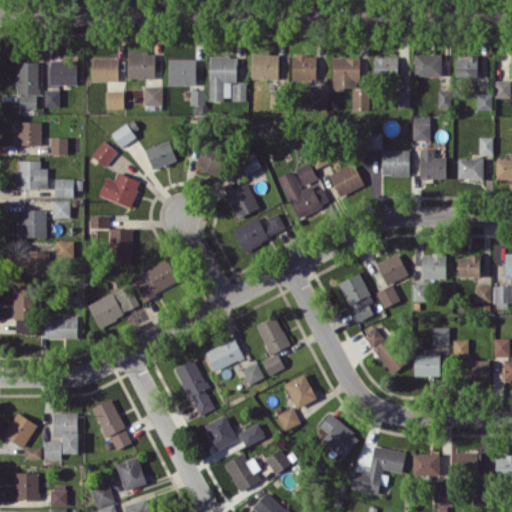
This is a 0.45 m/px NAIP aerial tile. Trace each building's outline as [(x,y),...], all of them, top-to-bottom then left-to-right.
[(128,78),(155,77),(155,51),(128,52),(128,78)] [(251,78),(279,78),(279,52),(251,52),(251,78)] [(441,54),(415,53),(415,75),(441,75),(441,54)] [(292,79),(316,79),(316,54),(292,54),(292,79)] [(224,101),(224,81),(237,81),(237,56),(210,55),(208,100),(224,101)] [(92,80),(119,80),(119,56),(92,57),(92,80)] [(398,56),(374,56),(374,74),(397,74),(398,56)] [(477,76),(478,56),(456,56),(456,76),(477,76)] [(333,88),(360,87),(360,57),(333,57),(333,88)] [(196,84),(196,58),(168,58),(169,84),(196,84)] [(50,83),(77,84),(78,60),(51,60),(50,83)] [(17,107),(38,107),(38,61),(18,61),(17,107)] [(495,96),(510,97),(511,79),(495,79),(495,96)] [(246,99),(246,83),(232,83),(232,99),(246,99)] [(163,104),(163,86),(145,85),(144,104),(163,104)] [(192,115),(205,114),(205,88),(191,89),(192,115)] [(352,109),(369,110),(370,89),(353,88),(352,109)] [(60,89),(44,89),(45,106),(61,106),(60,89)] [(328,89),(310,89),(311,108),(328,108),(328,89)] [(452,89),(438,89),(438,106),(452,106),(452,89)] [(106,108),(125,108),(124,90),(106,90),(106,108)] [(410,90),(395,90),(395,107),(410,107),(410,90)] [(477,109),(492,109),(492,93),(477,93),(477,109)] [(430,117),(413,116),(413,139),(430,139),(430,117)] [(41,144),(42,121),(18,120),(17,144),(41,144)] [(136,136),(127,122),(111,132),(121,146),(136,136)] [(382,147),(382,132),(366,132),(366,147),(382,147)] [(68,153),(68,136),(51,136),(51,153),(68,153)] [(493,136),(479,136),(479,153),(493,153),(493,136)] [(105,165),(117,150),(104,139),(92,154),(105,165)] [(145,147),(152,168),(177,160),(171,140),(145,147)] [(227,152),(201,146),(196,168),(222,174),(227,152)] [(446,177),(446,156),(435,156),(435,148),(420,148),(421,178),(446,177)] [(382,174),(410,174),(410,149),(382,149),(382,174)] [(241,160),(246,173),(261,167),(256,154),(241,160)] [(484,180),(483,157),(458,158),(458,180),(484,180)] [(511,177),(511,158),(496,158),(496,177),(511,177)] [(41,159),(17,159),(17,188),(48,188),(48,167),(41,167),(41,159)] [(304,185),(318,178),(309,161),(296,167),(304,185)] [(328,174),(339,196),(364,183),(353,161),(328,174)] [(330,202),(323,184),(314,187),(313,184),(300,189),(293,170),(280,175),(296,216),(330,202)] [(141,180),(118,171),(114,179),(106,176),(99,193),(130,206),(141,180)] [(55,195),(83,194),(83,178),(55,178),(55,195)] [(248,182),(234,187),(231,181),(223,184),(237,218),(259,209),(248,182)] [(53,216),(70,217),(70,199),(53,199),(53,216)] [(47,208),(21,208),(21,236),(47,236),(47,208)] [(264,227),(268,235),(287,226),(279,211),(267,217),(270,224),(264,227)] [(108,215),(90,215),(90,227),(108,226),(108,215)] [(244,251),(269,238),(257,216),(233,228),(244,251)] [(132,227),(110,227),(110,263),(132,263),(132,227)] [(73,255),(73,240),(57,240),(56,254),(73,255)] [(50,250),(26,250),(26,273),(49,273),(50,250)] [(422,253),(422,279),(446,278),(446,252),(422,253)] [(408,275),(400,253),(377,261),(385,283),(408,275)] [(458,275),(480,276),(480,255),(459,255),(458,275)] [(146,269),(150,277),(136,285),(143,299),(179,282),(168,259),(146,269)] [(339,282),(357,321),(373,313),(369,303),(373,301),(360,272),(339,282)] [(376,291),(384,307),(400,299),(393,283),(376,291)] [(413,300),(429,300),(429,283),(413,284),(413,300)] [(491,301),(491,285),(476,284),(475,301),(491,301)] [(139,307),(129,285),(88,303),(98,326),(139,307)] [(511,285),(494,285),(494,308),(511,307),(511,285)] [(14,332),(34,333),(34,286),(15,286),(14,332)] [(45,337),(78,338),(78,317),(46,316),(45,337)] [(269,353),(289,346),(278,316),(258,323),(269,353)] [(388,374),(402,367),(381,325),(367,332),(388,374)] [(433,343),(450,343),(449,326),(432,326),(433,343)] [(214,369),(244,357),(236,338),(206,350),(214,369)] [(469,355),(468,338),(453,339),(453,356),(469,355)] [(509,338),(494,338),(494,356),(509,356),(509,338)] [(262,359),(268,373),(284,367),(279,353),(262,359)] [(414,375),(441,375),(441,353),(414,354),(414,375)] [(176,366),(198,415),(215,407),(206,388),(208,387),(194,358),(176,366)] [(464,379),(489,379),(489,358),(464,359),(464,379)] [(511,378),(511,358),(504,359),(503,379),(511,378)] [(250,383),(264,376),(257,362),(243,368),(250,383)] [(285,382),(296,407),(317,398),(305,372),(285,382)] [(117,449),(132,441),(111,397),(92,407),(106,435),(109,433),(117,449)] [(277,413),(285,429),(301,421),(293,405),(277,413)] [(3,434),(23,446),(37,423),(17,411),(3,434)] [(344,457),(360,437),(330,412),(319,425),(328,433),(322,439),(344,457)] [(236,440),(226,414),(205,423),(216,448),(236,440)] [(265,437),(259,423),(239,431),(245,445),(265,437)] [(61,458),(61,441),(44,441),(44,458),(61,458)] [(378,493),(382,468),(402,472),(406,450),(374,444),(369,472),(354,469),(351,488),(378,493)] [(41,446),(25,446),(25,458),(41,458),(41,446)] [(275,473),(291,463),(282,448),(266,457),(275,473)] [(477,473),(478,452),(455,451),(454,472),(477,473)] [(253,456),(247,460),(243,452),(224,463),(240,490),(259,479),(255,471),(260,468),(253,456)] [(441,475),(440,452),(413,453),(413,475),(441,475)] [(511,454),(496,454),(495,474),(511,474),(511,454)] [(146,483),(139,456),(117,462),(124,489),(146,483)] [(39,472),(14,471),(14,498),(39,499),(39,472)] [(434,501),(449,501),(449,480),(435,479),(434,501)] [(115,500),(108,481),(91,488),(97,506),(115,500)] [(67,504),(67,484),(51,484),(51,504),(67,504)] [(252,506),(258,511),(289,511),(267,491),(252,506)] [(124,505),(126,511),(150,511),(146,497),(124,505)] [(116,511),(115,503),(98,506),(98,511),(116,511)]
